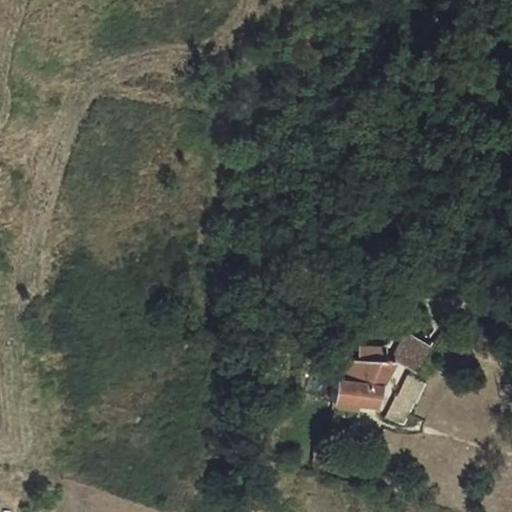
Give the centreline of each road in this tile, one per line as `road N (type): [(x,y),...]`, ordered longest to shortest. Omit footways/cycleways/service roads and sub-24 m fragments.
road 1 (track): [(298,331),(300,287),(333,164),(355,116),(445,9)]
road 2 (residential): [(511,323),(476,307),(421,300),(318,334),(298,331)]
